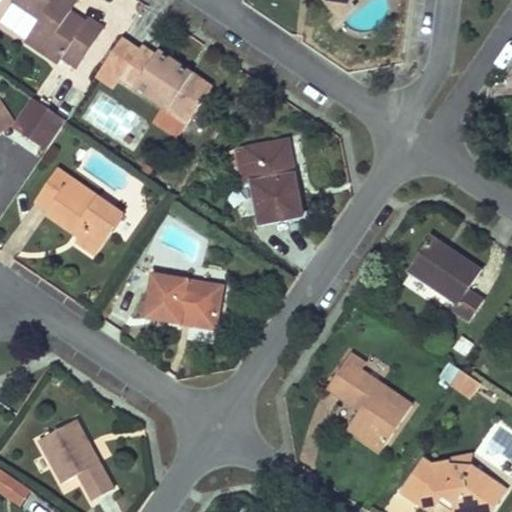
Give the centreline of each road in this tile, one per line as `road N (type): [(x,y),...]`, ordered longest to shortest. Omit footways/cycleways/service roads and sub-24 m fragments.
road 1 (residential): [(215,429),(419,137)]
road 2 (residential): [(0,302),(44,311),(215,429)]
road 3 (residential): [(419,137),(223,0)]
road 4 (residential): [(419,137),(445,118),(511,18)]
road 5 (residential): [(215,429),(338,511)]
